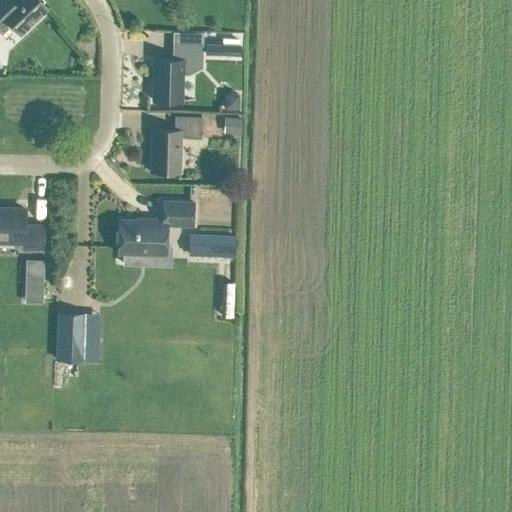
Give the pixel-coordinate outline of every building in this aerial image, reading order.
[(0,0),(0,28),(8,21),(19,32),(46,7),(39,0),(12,0),(8,4),(4,0),(0,0)] [(188,74),(201,67),(201,61),(201,43),(172,42),(171,59),(153,58),(152,99),(180,100),(181,74),(188,74)] [(204,42),(204,53),(240,55),(240,43),(204,42)] [(179,171),(179,137),(199,137),(200,116),(173,115),(173,129),(151,129),(149,170),(179,171)] [(239,132),(240,116),(223,115),(223,131),(239,132)] [(164,254),(165,224),(191,225),(192,201),(162,200),(162,218),(146,218),(146,220),(119,218),(118,253),(164,254)] [(0,240),(22,241),(22,247),(42,248),(43,224),(23,224),(24,208),(0,206),(0,240)] [(187,254),(233,256),(234,243),(204,242),(204,235),(189,234),(189,242),(188,242),(187,254)] [(234,282),(221,281),(220,314),(232,315),(234,282)] [(54,359),(65,359),(83,360),(85,312),(56,311),(54,359)]
